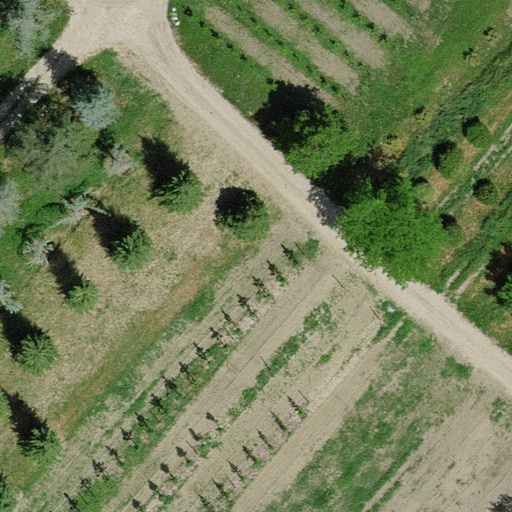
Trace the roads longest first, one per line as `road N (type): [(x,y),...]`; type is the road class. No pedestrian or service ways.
road 1 (track): [(106,0),(511,374)]
road 2 (track): [(137,0),(0,128)]
